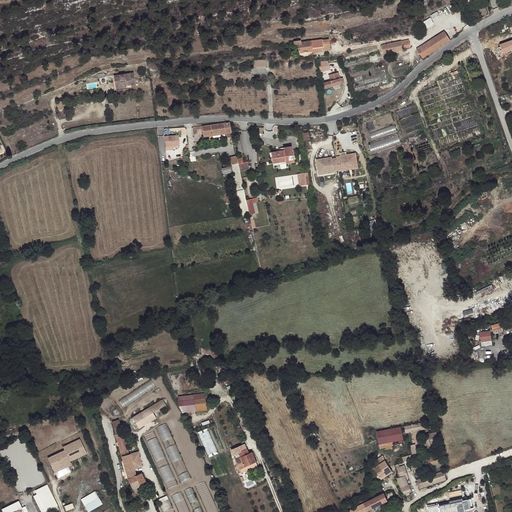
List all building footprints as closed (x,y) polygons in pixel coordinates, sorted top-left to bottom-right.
[(428,27),(435,23),(431,17),(424,21),(428,27)] [(450,40),(444,30),(417,48),(423,58),(450,40)] [(328,38),(305,42),(303,51),(312,50),(312,52),(324,50),(324,49),(330,49),(329,44),(328,38)] [(404,47),(411,46),(409,39),(380,45),(383,52),(386,51),(386,48),(403,45),(404,47)] [(511,49),(511,39),(499,44),(503,53),(511,49)] [(300,52),(303,52),(303,51),(305,42),(300,42),(300,40),(294,41),(294,44),(298,44),(300,52)] [(267,66),(266,59),(253,59),(254,67),(267,66)] [(320,60),(321,71),(330,70),(329,60),(320,60)] [(131,85),(135,84),(134,73),(114,76),(116,91),(132,88),(131,85)] [(324,86),(340,82),(338,77),(339,77),(338,73),(329,75),(330,79),(322,81),(324,86)] [(225,133),(226,137),(230,137),(233,136),(230,122),(229,122),(202,127),(203,136),(225,133)] [(372,138),(397,132),(396,126),(370,131),(372,138)] [(398,134),(369,144),(372,153),(402,143),(398,134)] [(286,162),(286,164),(294,163),(292,147),(283,148),(284,151),(271,153),(273,164),(286,162)] [(357,153),(316,158),(318,174),(359,169),(357,153)] [(237,191),(244,190),(243,185),(239,168),(238,164),(238,162),(231,164),(237,191)] [(309,172),(298,173),(299,186),(307,185),(307,179),(310,179),(309,172)] [(248,209),(245,197),(238,198),(241,212),(248,210),(248,209)] [(257,197),(246,200),(250,215),(260,212),(257,197)] [(495,333),(503,330),(500,322),(492,325),(495,333)] [(490,331),(480,332),(481,342),(492,341),(490,331)] [(123,405),(157,388),(154,381),(119,398),(123,405)] [(179,402),(205,399),(204,393),(178,397),(179,402)] [(164,399),(132,415),(138,428),(164,414),(160,407),(166,404),(164,399)] [(179,402),(182,413),(207,410),(205,399),(179,402)] [(43,426),(55,423),(53,417),(41,421),(43,426)] [(112,422),(115,435),(121,433),(122,433),(118,420),(112,422)] [(425,422),(405,426),(405,430),(406,433),(425,429),(427,429),(426,422),(425,422)] [(401,427),(389,429),(392,445),(404,443),(404,439),(402,430),(401,427)] [(379,444),(380,448),(386,447),(386,449),(392,448),(392,445),(389,429),(377,431),(379,444)] [(200,434),(209,454),(218,450),(208,430),(200,434)] [(115,435),(121,456),(127,455),(121,433),(115,435)] [(63,446),(64,449),(48,457),(57,478),(72,471),(69,466),(73,464),(71,460),(88,453),(81,438),(63,446)] [(149,441),(168,488),(177,484),(160,441),(156,443),(156,442),(153,444),(151,440),(149,441)] [(167,448),(175,466),(184,463),(177,444),(167,448)] [(236,463),(240,473),(241,472),(242,473),(258,465),(254,457),(255,457),(253,453),(252,453),(249,454),(245,444),(231,450),(237,463),(236,463)] [(142,466),(138,452),(130,454),(134,468),(142,466)] [(439,453),(410,463),(412,470),(415,475),(425,472),(442,466),(439,453)] [(121,456),(127,479),(133,490),(140,486),(140,484),(145,481),(141,473),(136,476),(134,468),(130,454),(127,455),(121,456)] [(373,467),(377,473),(381,479),(392,471),(385,460),(383,455),(377,458),(379,464),(373,467)] [(409,477),(403,465),(396,468),(399,474),(400,477),(397,478),(398,481),(397,481),(396,481),(395,482),(395,483),(396,484),(397,484),(398,484),(399,483),(399,484),(401,489),(402,493),(403,494),(409,492),(407,488),(409,488),(406,478),(409,477)] [(444,470),(417,479),(418,482),(444,473),(444,470)] [(444,473),(418,482),(420,488),(446,480),(444,473)] [(37,494),(34,495),(42,511),(49,511),(59,508),(48,484),(35,489),(37,494)] [(89,511),(103,504),(96,490),(81,498),(89,511)] [(359,506),(361,511),(365,511),(375,508),(383,504),(388,501),(384,493),(359,506)] [(427,505),(427,511),(465,511),(465,509),(474,507),(473,498),(427,505)] [(3,511),(28,511),(25,506),(22,508),(18,501),(2,509),(3,511)]
